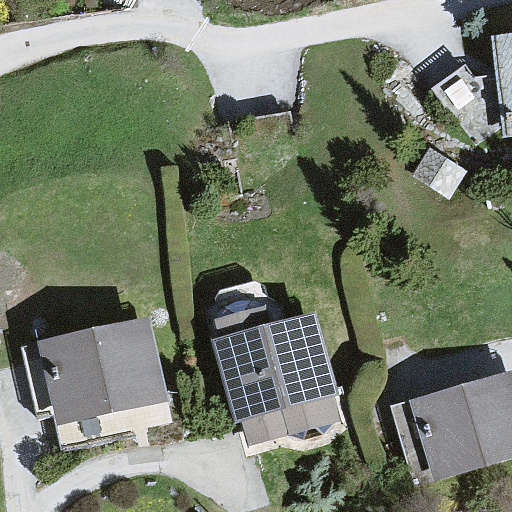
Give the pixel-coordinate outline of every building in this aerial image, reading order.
[(511,45),(494,48),(507,141),(511,140),(511,45)] [(434,151),(421,178),(464,200),(477,174),(434,151)] [(315,325),(211,359),(237,436),(341,402),(315,325)] [(152,330),(38,359),(58,436),(172,407),(152,330)] [(511,380),(412,414),(437,490),(511,464),(511,380)]
